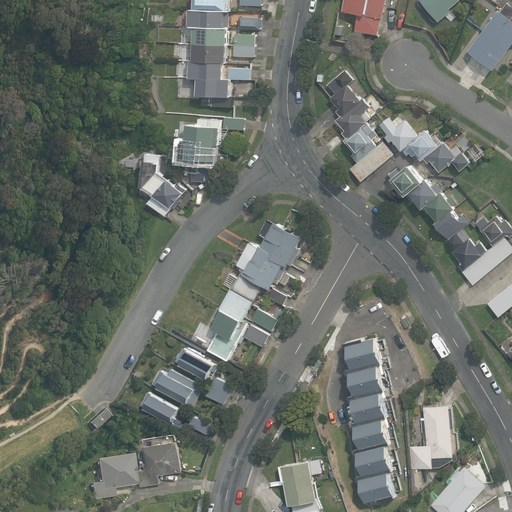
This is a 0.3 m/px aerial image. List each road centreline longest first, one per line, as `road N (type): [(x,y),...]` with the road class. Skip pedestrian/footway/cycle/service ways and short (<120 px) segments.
road 1 (residential): [(92,396),(207,218),(302,156)]
road 2 (residential): [(224,511),(241,449),(368,224)]
road 3 (residential): [(511,440),(401,255),(368,224)]
road 4 (residential): [(302,156),(287,106),(302,0)]
